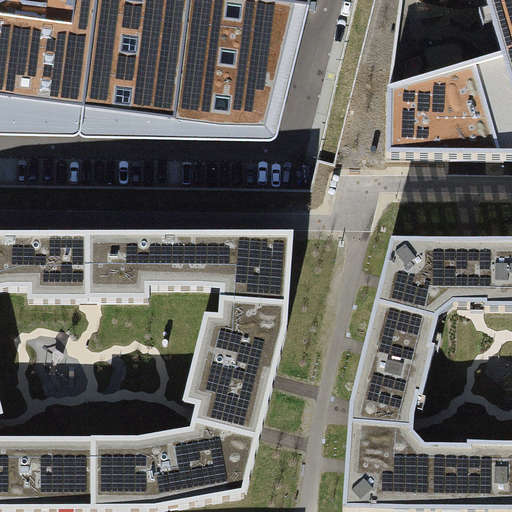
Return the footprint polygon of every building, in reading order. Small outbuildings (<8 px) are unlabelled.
[(310,0),(0,0),(0,101),(175,123),(190,0),(241,0),(310,8),(310,0)] [(278,137),(310,8),(241,0),(190,0),(175,123),(0,101),(0,140),(74,141),(77,140),(80,138),(81,140),(84,142),(268,144),(271,144),(274,142),(277,140),(278,137)] [(511,0),(483,0),(501,64),(493,66),(387,96),(386,163),(477,164),(511,164),(511,0)] [(292,241),(106,241),(90,241),(75,241),(0,241),(0,511),(171,511),(245,499),(261,437),(272,394),(286,336),(292,241)] [(511,511),(511,245),(467,245),(391,245),(381,284),(365,349),(349,414),(346,466),(343,511),(511,511)]
